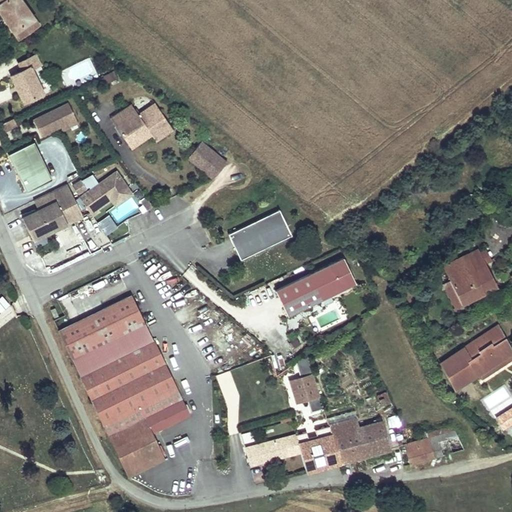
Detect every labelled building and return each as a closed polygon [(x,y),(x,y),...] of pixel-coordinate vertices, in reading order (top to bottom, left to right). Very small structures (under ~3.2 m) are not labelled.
[(35,20),(20,0),(0,0),(0,12),(15,34),(35,20)] [(19,39),(39,25),(35,20),(15,34),(19,39)] [(42,64),(37,55),(33,56),(38,66),(42,64)] [(43,93),(32,69),(38,66),(33,56),(19,63),(22,71),(11,76),(24,103),(43,93)] [(104,75),(102,70),(94,73),(97,79),(104,75)] [(115,79),(112,72),(104,76),(107,83),(115,79)] [(143,120),(159,109),(154,102),(137,114),(141,119),(143,120)] [(78,122),(68,103),(33,120),(41,136),(61,126),(68,123),(70,126),(78,122)] [(137,114),(131,104),(110,118),(124,139),(135,141),(149,132),(152,135),(156,142),(173,130),(159,109),(143,120),(141,119),(137,114)] [(2,124),(5,132),(17,126),(14,119),(2,124)] [(131,149),(152,135),(149,132),(135,141),(124,139),(131,149)] [(52,179),(33,141),(8,154),(26,192),(52,179)] [(227,162),(201,141),(187,158),(213,179),(227,162)] [(128,188),(116,171),(80,197),(93,215),(99,210),(98,209),(111,199),(128,188)] [(86,188),(81,180),(73,186),(78,194),(86,188)] [(73,221),(83,216),(67,184),(34,201),(38,210),(22,218),(33,240),(67,224),(62,215),(69,212),(73,221)] [(116,206),(132,194),(128,188),(111,199),(116,206)] [(152,207),(146,197),(140,201),(147,211),(152,207)] [(240,260),(292,235),(279,209),(228,234),(230,239),(234,237),(238,246),(234,247),(240,260)] [(73,221),(69,212),(62,215),(67,224),(73,221)] [(105,236),(117,227),(108,215),(96,224),(105,236)] [(238,246),(234,237),(230,239),(234,247),(238,246)] [(485,293),(496,287),(485,264),(479,252),(477,249),(443,266),(449,280),(462,305),(485,293)] [(492,261),(486,249),(479,252),(485,264),(492,261)] [(287,315),(344,288),(338,276),(349,270),(343,258),(275,291),(287,315)] [(344,288),(355,283),(349,270),(338,276),(344,288)] [(462,305),(449,280),(442,284),(454,308),(462,305)] [(189,415),(131,295),(58,330),(128,477),(164,459),(162,455),(165,454),(161,445),(158,447),(152,434),(189,415)] [(2,296),(0,297),(0,313),(9,305),(2,296)] [(50,310),(53,318),(58,316),(54,308),(50,310)] [(511,351),(504,337),(497,325),(483,334),(483,335),(441,363),(455,390),(479,374),(511,353),(511,352),(511,351)] [(482,380),(511,360),(511,355),(511,353),(479,374),(482,380)] [(323,408),(307,354),(296,362),(300,376),(289,380),(296,404),(308,400),(311,412),(323,408)] [(386,391),(376,395),(381,406),(390,401),(386,391)] [(415,423),(412,413),(397,417),(400,427),(415,423)] [(391,449),(382,421),(359,427),(357,418),(329,426),(340,463),(391,449)] [(340,463),(329,426),(314,430),(316,435),(307,438),(306,432),(296,435),(301,452),(305,469),(316,466),(315,463),(324,461),(325,467),(340,463)] [(410,464),(463,448),(455,430),(429,438),(428,434),(427,434),(426,432),(423,433),(425,439),(404,444),(410,464)] [(301,452),(296,435),(245,448),(250,465),(301,452)] [(306,472),(325,467),(324,461),(315,463),(316,466),(305,469),(306,472)]
